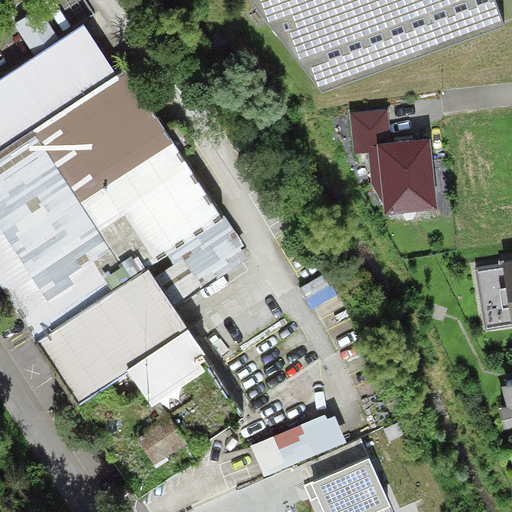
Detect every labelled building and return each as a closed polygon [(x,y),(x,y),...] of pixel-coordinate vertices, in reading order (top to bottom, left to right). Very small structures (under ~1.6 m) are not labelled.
[(255,0),(321,88),(505,19),(498,0),(255,0)] [(84,13),(0,68),(0,268),(78,386),(128,353),(154,392),(208,357),(197,342),(205,337),(173,288),(245,240),(123,55),(115,60),(84,13)] [(388,104),(350,108),(354,148),(368,147),(378,146),(377,134),(391,133),(388,104)] [(438,199),(430,128),(391,133),(377,134),(378,146),(368,147),(371,177),(384,197),(385,204),(438,199)] [(511,251),(503,253),(511,310),(511,251)] [(511,368),(502,371),(507,392),(499,394),(505,415),(511,412),(511,368)] [(161,449),(193,428),(175,400),(143,421),(161,449)] [(326,406),(250,440),(265,472),(347,434),(335,407),(328,410),(326,406)] [(349,511),(390,494),(369,445),(312,470),(330,511),(349,511)]
